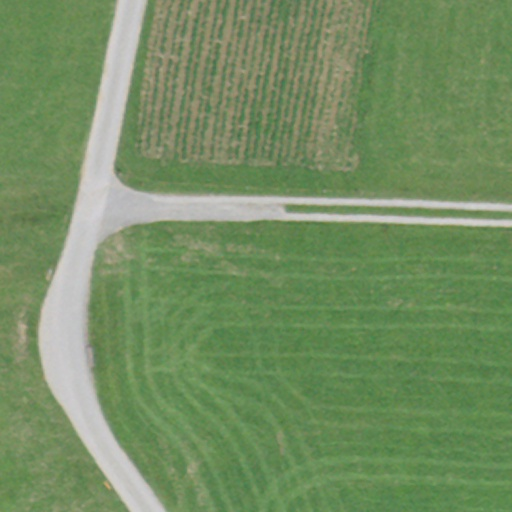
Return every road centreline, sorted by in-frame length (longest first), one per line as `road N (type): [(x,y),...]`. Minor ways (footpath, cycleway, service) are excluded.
road 1 (residential): [(149,511),(64,373),(62,327),(129,0)]
road 2 (track): [(87,205),(511,217)]
